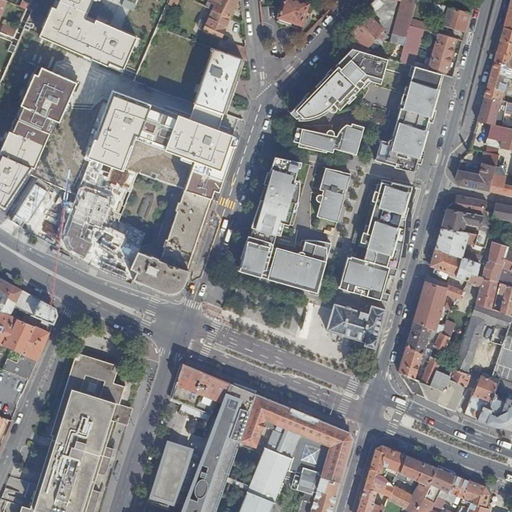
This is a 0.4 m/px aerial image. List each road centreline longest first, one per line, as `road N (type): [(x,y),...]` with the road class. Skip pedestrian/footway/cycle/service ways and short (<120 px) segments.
road 1 (secondary): [(261,100),(194,303),(175,328)]
road 2 (secondary): [(376,395),(435,186)]
road 3 (primary): [(175,328),(204,352),(370,416)]
road 4 (primary): [(376,395),(206,324),(175,328)]
road 5 (residential): [(0,475),(79,288)]
road 6 (secondary): [(175,328),(119,511)]
road 7 (residential): [(447,146),(464,130),(500,0)]
road 8 (secondary): [(447,146),(487,0)]
road 9 (primary): [(370,416),(508,472)]
road 10 (primary): [(511,449),(376,395)]
road 11 (secondary): [(361,0),(261,100)]
